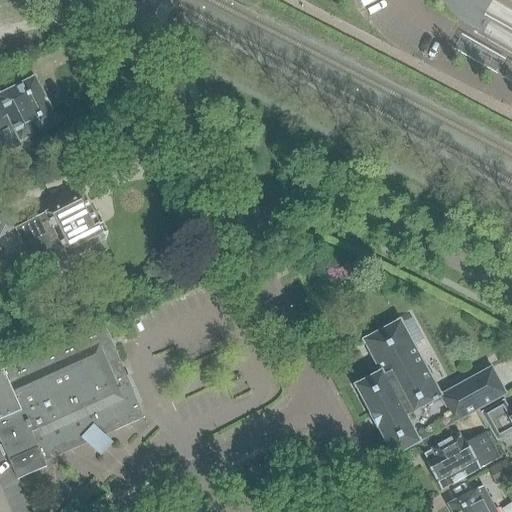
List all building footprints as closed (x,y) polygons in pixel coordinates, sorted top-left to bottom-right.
[(17,143),(57,123),(35,79),(0,96),(0,145),(3,152),(7,150),(9,153),(19,147),(17,143)] [(104,241),(107,235),(103,227),(96,224),(82,195),(19,227),(8,205),(0,209),(0,238),(15,231),(29,259),(59,244),(68,261),(91,250),(95,257),(106,251),(102,244),(105,242),(104,241)] [(419,439),(503,395),(490,370),(439,397),(399,322),(363,341),(380,373),(355,387),(393,458),(421,443),(419,439)] [(0,443),(1,445),(0,445),(0,454),(1,457),(5,455),(17,481),(19,480),(46,468),(42,459),(87,439),(97,449),(104,443),(96,435),(142,414),(102,326),(0,371),(0,443)] [(511,416),(503,401),(480,415),(495,442),(511,432),(511,433),(511,416)] [(479,470),(498,459),(484,434),(462,444),(458,436),(422,456),(426,463),(425,464),(440,492),(479,470)] [(511,472),(504,459),(487,470),(496,486),(511,476),(511,472)] [(450,511),(494,511),(481,488),(447,506),(450,511)]
